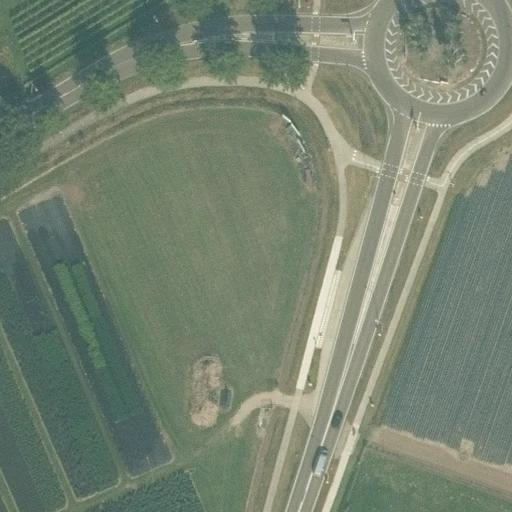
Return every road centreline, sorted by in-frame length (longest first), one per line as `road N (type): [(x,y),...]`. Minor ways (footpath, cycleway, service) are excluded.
road 1 (secondary): [(404,108),(349,353)]
road 2 (secondary): [(349,353),(439,119)]
road 3 (secondary): [(0,134),(138,55),(201,40)]
road 4 (secondary): [(376,24),(201,40)]
road 5 (secondary): [(201,40),(373,63)]
road 6 (secondary): [(293,511),(349,353)]
